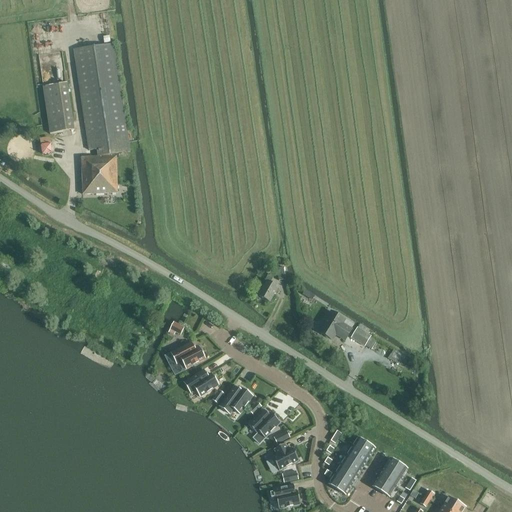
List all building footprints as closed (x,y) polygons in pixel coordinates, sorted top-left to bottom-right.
[(114,45),(74,50),(89,151),(97,150),(98,157),(100,157),(100,163),(87,164),(88,192),(95,192),(95,194),(118,193),(116,163),(115,163),(115,155),(130,152),(114,45)] [(50,135),(74,131),(67,83),(43,87),(50,135)] [(50,138),(40,140),(42,154),(44,154),(44,155),(51,154),(51,153),(52,153),(50,138)] [(279,281),(285,280),(283,268),(277,269),(279,281)] [(270,303),(278,288),(267,281),(259,296),(270,303)] [(347,342),(354,331),(343,324),(345,320),(331,312),(319,332),(333,341),(336,335),(347,342)] [(365,347),(371,336),(358,328),(351,338),(365,347)] [(192,342),(171,352),(176,364),(182,361),(185,369),(205,360),(199,347),(195,349),(192,342)] [(184,383),(191,394),(196,391),(201,398),(219,386),(211,374),(208,376),(204,370),(184,383)] [(235,386),(219,407),(230,415),(233,410),(240,415),(253,397),(252,396),(242,389),(240,391),(235,386)] [(257,403),(249,411),(253,416),(262,407),(257,403)] [(264,410),(249,426),(258,435),(254,439),(260,445),(281,423),(270,413),(269,415),(264,410)] [(337,431),(334,437),(338,440),(342,434),(337,431)] [(358,439),(352,449),(369,459),(375,449),(358,439)] [(277,456),(273,459),(279,471),(299,461),(292,449),(289,450),(285,444),(274,450),(277,456)] [(352,449),(346,458),(363,469),(369,459),(352,449)] [(346,458),(340,467),(357,478),(363,469),(346,458)] [(390,459),(384,469),(401,479),(407,470),(390,459)] [(340,467),(334,476),(351,487),(357,478),(340,467)] [(384,469),(378,478),(395,489),(401,479),(384,469)] [(334,476),(329,485),(346,496),(351,487),(334,476)] [(389,498),(395,489),(378,478),(372,488),(389,498)] [(294,485),(273,490),(273,491),(275,502),(277,501),(279,510),(301,505),(298,491),(295,492),(294,485)] [(429,502),(433,496),(428,492),(424,499),(429,502)] [(449,497),(441,510),(444,511),(463,511),(466,508),(449,497)] [(425,509),(429,502),(424,499),(420,506),(425,509)]
